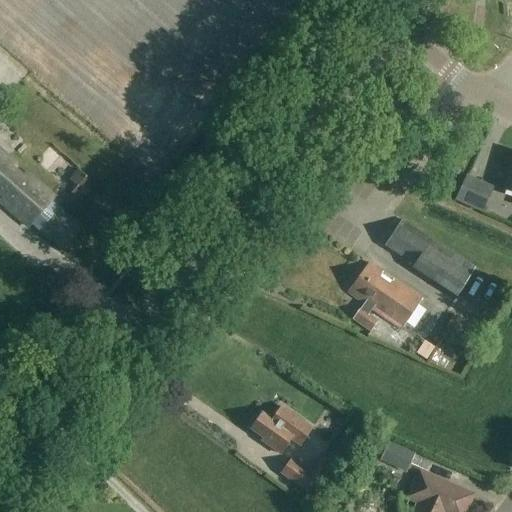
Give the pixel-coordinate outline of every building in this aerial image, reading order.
[(62,252),(82,229),(53,202),(55,199),(0,149),(0,196),(3,199),(0,202),(0,205),(27,230),(32,225),(62,252)] [(74,197),(89,181),(77,170),(68,179),(74,184),(68,191),(74,197)] [(466,176),(454,200),(481,213),(493,188),(466,176)] [(457,298),(476,269),(402,221),(385,247),(415,266),(413,269),(457,298)] [(397,331),(418,302),(368,265),(346,294),(365,308),(363,311),(361,309),(354,320),(371,333),(378,323),(368,315),(371,312),(397,331)] [(310,431),(280,410),(271,424),(262,417),(250,432),(261,441),(260,443),(278,456),(289,442),(298,448),(310,431)] [(341,415),(336,423),(346,430),(351,422),(341,415)] [(388,443),(380,461),(405,472),(413,455),(388,443)] [(281,474),(311,496),(331,468),(320,460),(309,475),(291,461),(281,474)] [(462,511),(470,496),(419,473),(408,497),(420,502),(415,511),(462,511)]
